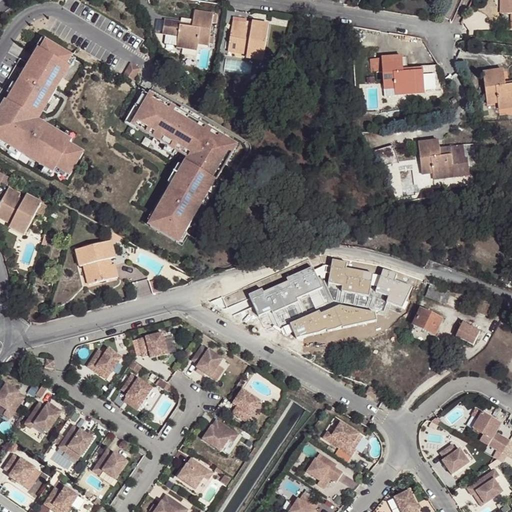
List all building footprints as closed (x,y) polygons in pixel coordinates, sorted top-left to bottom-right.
[(511,0),(502,0),(502,16),(511,16),(511,0)] [(184,22),(169,20),(167,32),(181,35),(180,45),(200,48),(201,43),(211,44),(216,15),(198,12),(195,26),(183,24),(184,22)] [(235,17),(235,21),(230,50),(249,53),(248,57),(265,59),(271,24),(248,21),(248,19),(235,17)] [(71,58),(45,43),(40,52),(38,50),(0,116),(0,141),(26,157),(26,156),(40,164),(39,165),(54,173),(57,169),(71,176),(84,153),(70,145),(73,141),(51,129),(50,130),(42,125),(40,129),(34,126),(46,106),(47,107),(57,90),(56,90),(69,68),(66,67),(71,58)] [(372,74),(384,74),(385,91),(396,90),(396,97),(426,96),(424,76),(405,77),(404,72),(403,60),(372,63),(372,74)] [(139,68),(130,64),(124,75),(133,80),(139,68)] [(511,82),(511,83),(511,80),(509,66),(489,69),(493,102),(504,101),(505,107),(511,106),(511,82)] [(155,101),(146,96),(131,122),(140,128),(139,130),(161,142),(160,144),(176,152),(176,151),(185,156),(186,153),(191,155),(157,215),(158,215),(152,226),(179,241),(185,231),(187,232),(221,172),(218,170),(232,145),(219,138),(220,136),(157,100),(155,101)] [(436,138),(415,141),(418,174),(429,173),(430,179),(466,175),(464,159),(462,160),(449,161),(449,154),(438,155),(437,149),(436,138)] [(392,145),(380,150),(386,164),(398,160),(392,145)] [(460,147),(437,149),(438,155),(449,154),(449,161),(462,160),(460,147)] [(11,178),(0,171),(0,184),(1,181),(8,185),(11,178)] [(22,228),(30,231),(42,207),(28,199),(24,205),(19,203),(20,200),(6,193),(0,204),(0,219),(12,226),(20,231),(22,228)] [(26,237),(30,231),(22,228),(20,231),(12,226),(11,229),(26,237)] [(372,244),(373,242),(376,240),(372,234),(368,237),(364,240),(362,241),(367,247),(372,244)] [(115,257),(110,240),(76,248),(80,266),(83,266),(87,284),(118,276),(115,265),(111,265),(109,259),(115,257)] [(346,264),(332,262),(328,285),(341,288),(341,293),(368,299),(372,276),(345,270),(346,264)] [(263,290),(250,296),(259,317),(272,311),(273,314),(299,303),(298,300),(309,295),(319,290),(323,289),(314,268),(288,280),(289,282),(265,293),(263,290)] [(398,275),(385,271),(377,294),(390,298),(388,303),(404,309),(414,288),(397,281),(398,275)] [(451,292),(430,285),(425,297),(447,305),(451,292)] [(326,304),(319,290),(309,295),(316,308),(326,304)] [(319,313),(291,325),(297,340),(300,339),(321,333),(327,331),(327,332),(332,331),(337,330),(342,328),(343,329),(377,322),(375,314),(339,307),(321,316),(319,313)] [(420,313),(414,310),(410,318),(416,321),(420,313)] [(422,310),(420,313),(416,321),(414,327),(434,336),(442,319),(422,310)] [(476,334),(464,329),(459,341),(471,347),(476,334)] [(161,334),(137,342),(143,359),(151,356),(152,359),(168,354),(161,334)] [(202,346),(192,361),(198,365),(197,368),(210,377),(218,366),(222,360),(202,346)] [(99,351),(88,367),(95,372),(97,368),(110,376),(122,358),(109,349),(105,355),(99,351)] [(47,360),(45,368),(53,369),(55,361),(47,360)] [(133,362),(129,369),(138,374),(142,368),(133,362)] [(218,366),(210,377),(216,381),(224,369),(218,366)] [(97,368),(95,372),(107,380),(110,376),(97,368)] [(132,375),(122,390),(130,396),(128,398),(141,407),(153,389),(132,375)] [(161,379),(157,385),(164,390),(165,389),(168,383),(161,379)] [(168,383),(165,389),(170,392),(173,387),(168,383)] [(5,385),(0,392),(0,406),(5,411),(3,415),(9,420),(24,398),(5,385)] [(260,402),(242,390),(233,404),(237,406),(232,413),(246,422),(260,402)] [(128,398),(125,403),(138,411),(141,407),(128,398)] [(261,402),(251,417),(256,420),(265,405),(261,402)] [(39,403),(24,425),(31,429),(34,425),(46,433),(58,416),(39,403)] [(501,424),(482,414),(473,430),(483,435),(492,440),(488,446),(502,454),(510,441),(496,433),(501,424)] [(216,420),(203,439),(220,451),(229,439),(233,441),(238,435),(216,420)] [(328,432),(323,439),(352,458),(356,451),(350,447),(358,434),(341,423),(333,436),(328,432)] [(73,426),(58,448),(65,453),(68,448),(81,456),(92,439),(73,426)] [(59,433),(53,442),(57,444),(63,436),(59,433)] [(358,434),(350,447),(356,451),(364,438),(358,434)] [(492,440),(483,435),(480,441),(488,446),(492,440)] [(502,454),(511,459),(511,442),(510,441),(502,454)] [(445,461),(442,462),(452,476),(470,464),(460,450),(457,452),(452,445),(440,454),(445,461)] [(68,448),(65,453),(77,461),(81,456),(68,448)] [(107,449),(92,471),(99,475),(102,471),(114,480),(126,462),(107,449)] [(8,477),(22,486),(34,469),(14,455),(3,470),(10,474),(8,477)] [(320,455),(307,474),(320,482),(318,486),(324,490),(331,480),(337,483),(343,474),(331,466),(333,463),(320,455)] [(213,474),(191,459),(178,478),(195,490),(204,477),(208,480),(213,474)] [(473,495),(476,493),(485,505),(503,493),(494,481),(499,477),(495,470),(467,489),(472,496),(473,495)] [(225,475),(221,482),(227,485),(231,478),(225,475)] [(54,488),(43,505),(50,509),(52,505),(61,511),(66,511),(77,496),(64,487),(61,493),(54,488)] [(419,510),(409,491),(394,498),(400,511),(417,511),(419,510)] [(476,493),(473,495),(481,508),(485,505),(476,493)] [(298,500),(290,511),(316,511),(314,511),(319,504),(304,495),(300,501),(298,500)] [(166,496),(154,511),(186,511),(188,510),(166,496)]
